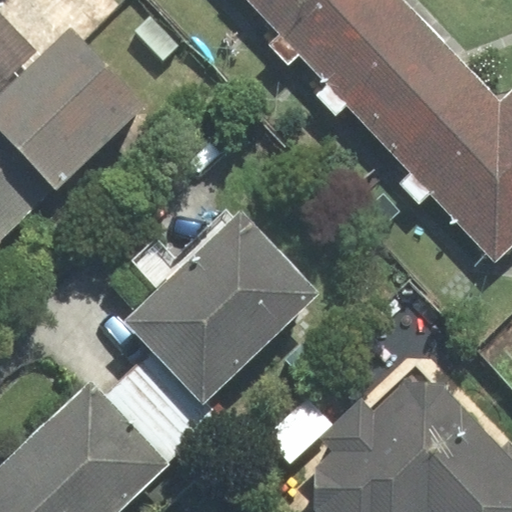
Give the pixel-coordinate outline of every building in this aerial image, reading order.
[(228,0),(491,279),(511,259),(511,98),(501,109),(399,0),(228,0)] [(0,257),(143,119),(60,34),(0,91),(0,257)] [(227,218),(118,322),(205,413),(315,310),(227,218)] [(511,511),(511,475),(415,366),(277,488),(298,511),(511,511)] [(80,381),(0,461),(0,511),(119,511),(165,466),(80,381)]
